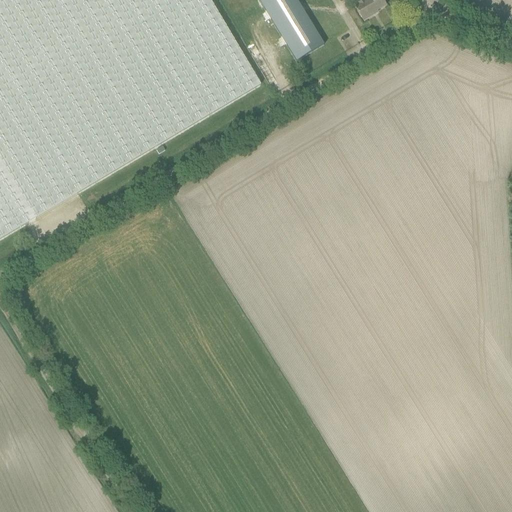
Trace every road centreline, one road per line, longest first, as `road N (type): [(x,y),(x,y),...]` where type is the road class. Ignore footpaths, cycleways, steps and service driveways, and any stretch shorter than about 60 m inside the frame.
road 1 (track): [(419,0),(413,24),(0,273)]
road 2 (track): [(0,300),(129,511)]
